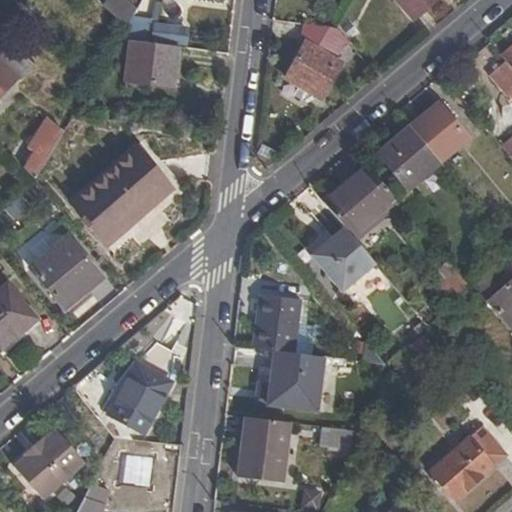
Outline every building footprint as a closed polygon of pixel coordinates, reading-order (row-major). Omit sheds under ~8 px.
[(120,0),(109,0),(103,7),(125,29),(134,13),(120,0)] [(436,0),(395,0),(413,20),(436,0)] [(150,22),(149,38),(186,40),(187,24),(150,22)] [(332,59),(344,37),(337,28),(306,24),(303,41),(307,43),(285,80),(320,100),(341,64),(332,59)] [(128,64),(131,41),(121,40),(117,63),(128,64)] [(173,88),(178,47),(131,41),(128,64),(126,82),(147,85),(173,88)] [(0,95),(18,77),(29,66),(7,44),(0,50),(0,95)] [(511,47),(500,58),(501,59),(511,71),(511,47)] [(509,94),(511,91),(511,71),(501,59),(489,71),(509,94)] [(147,85),(126,82),(125,88),(147,91),(147,85)] [(439,105),(410,130),(439,163),(468,138),(439,105)] [(65,131),(46,122),(28,151),(34,154),(24,170),(35,181),(65,131)] [(422,178),(439,163),(410,130),(378,158),(407,191),(422,178)] [(135,147),(70,204),(107,246),(171,189),(135,147)] [(439,163),(422,178),(427,183),(443,169),(439,163)] [(374,219),(396,200),(368,167),(324,204),(345,229),(348,233),(356,242),(377,223),(374,219)] [(345,229),(329,243),(332,247),(348,233),(345,229)] [(341,293),(375,263),(356,242),(348,233),(332,247),(329,243),(311,258),(341,293)] [(68,238),(32,269),(66,309),(102,279),(68,238)] [(511,255),(473,289),(510,334),(511,331),(511,255)] [(435,272),(442,280),(455,269),(448,261),(435,272)] [(455,269),(442,280),(434,287),(452,307),(473,289),(455,269)] [(7,287),(0,292),(0,349),(0,350),(36,320),(7,287)] [(260,297),(253,348),(294,353),(300,302),(260,297)] [(433,379),(447,367),(422,339),(409,349),(433,379)] [(364,378),(366,363),(307,355),(305,367),(288,365),(283,409),(316,413),(321,373),(364,378)] [(135,366),(103,424),(108,431),(116,440),(138,442),(170,384),(135,366)] [(279,485),(287,423),(244,418),(236,479),(279,485)] [(349,452),(352,431),(320,428),(318,444),(327,445),(328,448),(349,452)] [(481,428),(430,473),(455,501),(506,457),(481,428)] [(34,447),(62,482),(84,465),(57,432),(45,441),(43,440),(34,447)] [(111,449),(179,458),(180,447),(138,442),(116,440),(111,449)] [(26,457),(14,467),(41,500),(62,482),(34,447),(24,455),(26,457)] [(102,511),(109,493),(90,486),(76,511),(102,511)] [(302,491),(300,511),(302,511),(317,511),(320,493),(302,491)] [(52,511),(69,511),(72,510),(65,502),(53,511),(52,511)]
